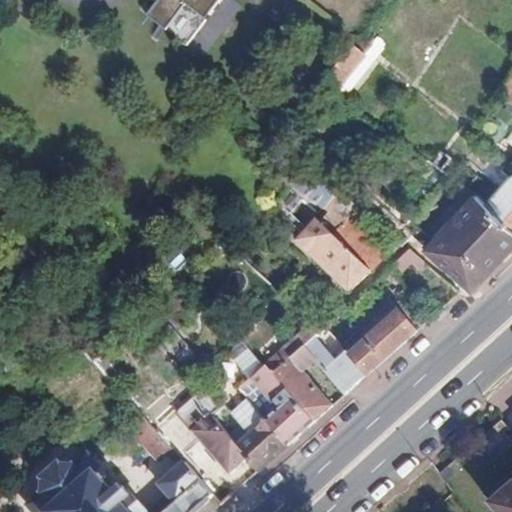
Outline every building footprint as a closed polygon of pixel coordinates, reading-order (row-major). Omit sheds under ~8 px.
[(190,44),(221,0),(163,0),(151,16),(190,44)] [(341,101),(373,60),(358,48),(325,90),(341,101)] [(362,116),(347,138),(376,158),(391,136),(362,116)] [(511,226),(511,171),(509,168),(494,156),(488,164),(508,180),(486,206),(511,226)] [(354,224),(366,207),(307,163),(295,182),(332,208),(299,241),(350,291),(387,251),(370,237),(354,224)] [(294,213),(304,200),(292,190),(281,202),(294,213)] [(476,289),(511,248),(511,226),(486,206),(477,199),(431,251),(470,284),(476,289)] [(461,292),(425,261),(406,278),(437,313),(461,292)] [(418,330),(387,299),(355,329),(367,342),(352,356),(368,374),(418,330)] [(337,362),(321,345),(327,339),(321,333),(320,334),(274,376),(316,420),(327,410),(333,405),(302,372),(313,361),(345,394),(360,381),(368,374),(352,356),(348,352),(337,362)] [(247,457),(259,471),(316,420),(274,376),(266,367),(260,361),(240,377),(248,384),(225,405),(250,435),(236,445),(247,457)] [(217,423),(226,414),(222,410),(212,417),(217,423)] [(217,423),(212,417),(175,449),(186,462),(196,473),(215,457),(228,473),(247,457),(236,445),(217,423)] [(186,462),(175,449),(163,435),(161,433),(149,443),(174,472),(186,462)] [(150,511),(145,505),(143,507),(136,499),(142,494),(135,485),(120,498),(112,489),(118,484),(103,466),(88,478),(86,477),(77,476),(74,473),(54,490),(56,493),(54,505),(55,506),(47,511),(150,511)] [(191,511),(196,511),(215,495),(201,478),(179,497),(191,511)] [(511,511),(511,484),(492,501),(502,511),(511,511)]
